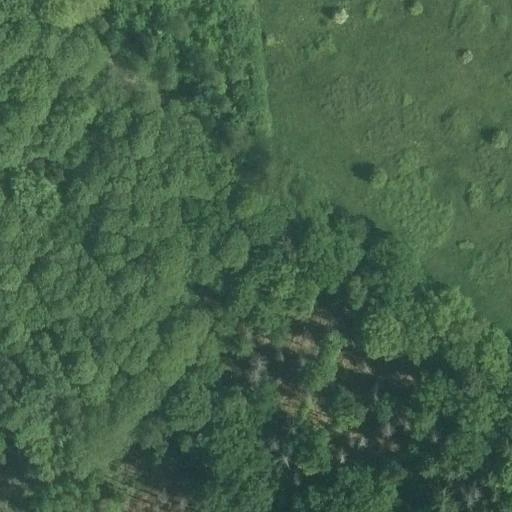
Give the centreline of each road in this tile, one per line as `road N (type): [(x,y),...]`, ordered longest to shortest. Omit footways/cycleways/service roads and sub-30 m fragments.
road 1 (track): [(292,203),(23,0)]
road 2 (track): [(292,203),(511,365)]
